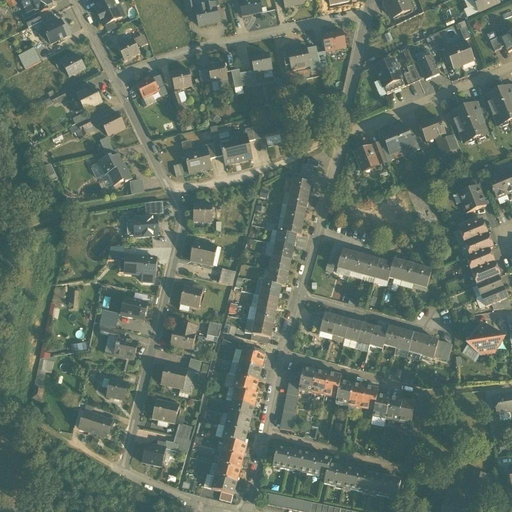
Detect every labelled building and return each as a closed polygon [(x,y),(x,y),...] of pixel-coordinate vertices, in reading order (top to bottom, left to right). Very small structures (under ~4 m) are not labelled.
[(17,5),(14,0),(4,0),(9,9),(17,5)] [(24,10),(33,5),(30,0),(23,0),(20,2),(24,10)] [(36,11),(39,9),(45,6),(52,3),(50,0),(30,0),(33,5),(36,11)] [(101,21),(104,27),(115,22),(122,18),(117,7),(120,6),(117,0),(111,0),(98,6),(95,8),(98,15),(97,15),(100,21),(101,21)] [(184,0),(187,11),(195,9),(195,8),(193,0),(184,0)] [(195,9),(199,27),(219,23),(215,8),(219,7),(217,0),(208,0),(209,5),(195,8),(195,9)] [(237,0),(242,18),(261,14),(258,0),(248,0),(243,1),(243,0),(237,0)] [(283,0),(286,8),(305,4),(304,2),(303,0),(283,0)] [(388,12),(392,20),(411,11),(411,10),(409,10),(403,0),(386,0),(384,1),(385,5),(384,6),(388,12)] [(476,8),(471,0),(468,0),(464,2),(467,10),(464,11),(467,19),(478,14),(476,8)] [(471,0),(476,8),(483,5),(480,0),(471,0)] [(497,0),(480,0),(483,5),(485,11),(499,4),(497,0)] [(485,11),(483,5),(476,8),(478,14),(485,11)] [(24,20),(28,28),(42,22),(38,14),(24,20)] [(47,40),(50,45),(68,36),(61,21),(43,30),(47,40)] [(115,22),(104,27),(107,34),(118,29),(115,22)] [(457,32),(459,31),(466,28),(464,22),(454,26),(457,32)] [(475,23),(472,29),(479,32),(482,26),(475,23)] [(459,31),(464,42),(471,39),(466,28),(459,31)] [(42,42),(47,40),(43,30),(37,33),(42,42)] [(327,48),(328,53),(345,49),(342,32),(322,36),(324,49),(327,48)] [(437,47),(440,55),(446,53),(447,52),(440,35),(433,38),(437,47)] [(508,54),(511,52),(504,36),(496,40),(500,49),(504,47),(508,54)] [(437,47),(433,38),(433,37),(426,40),(430,50),(437,47)] [(133,40),(127,43),(122,46),(117,48),(124,61),(140,54),(133,40)] [(490,43),(495,53),(501,50),(500,49),(496,40),(490,43)] [(446,53),(453,71),(462,67),(461,66),(473,61),(466,44),(447,52),(446,53)] [(18,56),(25,70),(43,62),(36,47),(18,56)] [(282,52),(287,73),(310,68),(306,51),(306,50),(298,52),(298,49),(282,52)] [(310,68),(320,66),(317,55),(316,49),(306,51),(310,68)] [(415,56),(418,63),(431,57),(427,51),(415,56)] [(325,53),(317,55),(320,66),(320,70),(329,69),(326,53),(325,54),(325,53)] [(54,63),(57,69),(63,66),(62,65),(71,61),(69,56),(54,63)] [(251,59),(254,75),(263,73),(271,71),(268,56),(251,59)] [(62,65),(63,66),(68,77),(69,78),(85,70),(78,57),(71,61),(62,65)] [(425,79),(426,82),(439,76),(431,57),(418,63),(418,65),(425,79)] [(383,90),(386,97),(404,88),(392,61),(374,69),(380,82),(382,81),(385,89),(383,90)] [(210,82),(211,84),(220,82),(220,80),(227,79),(224,64),(207,68),(208,70),(210,82)] [(418,65),(413,67),(419,81),(425,79),(418,65)] [(63,80),(68,77),(63,66),(57,69),(63,80)] [(321,73),(320,70),(320,66),(310,68),(311,75),(321,73)] [(403,76),(408,87),(419,82),(419,81),(413,67),(406,70),(408,74),(403,76)] [(198,72),(201,84),(210,82),(208,70),(198,72)] [(235,90),(242,88),(240,78),(239,71),(231,73),(235,90)] [(273,79),(271,71),(263,73),(264,81),(273,79)] [(171,75),(174,90),(192,87),(189,73),(182,75),(181,73),(171,75)] [(152,78),(159,92),(161,98),(168,95),(160,75),(152,78)] [(254,75),(247,76),(250,87),(257,86),(254,75)] [(247,76),(240,78),(242,88),(243,89),(250,87),(247,76)] [(136,86),(143,100),(152,95),(159,92),(152,78),(136,86)] [(281,79),(285,95),(292,93),(288,78),(281,79)] [(229,90),(227,79),(220,80),(220,82),(211,84),(213,93),(229,90)] [(381,99),(386,97),(383,90),(380,82),(374,84),(381,99)] [(244,96),(243,89),(242,88),(235,90),(236,97),(244,96)] [(490,108),(497,127),(511,121),(511,94),(509,88),(485,97),(490,108)] [(83,111),(84,112),(102,103),(95,90),(88,93),(86,90),(75,96),(77,99),(83,111)] [(53,104),(54,106),(67,99),(63,91),(50,98),(53,104)] [(170,96),(175,109),(181,107),(180,105),(177,95),(176,93),(170,96)] [(184,93),(177,95),(180,105),(187,102),(184,93)] [(152,95),(143,100),(146,107),(155,103),(152,95)] [(479,99),(480,102),(484,110),(490,108),(485,97),(485,96),(479,99)] [(53,104),(50,98),(42,102),(46,108),(53,104)] [(83,111),(77,99),(72,101),(71,104),(76,115),(83,111)] [(485,113),(484,110),(480,102),(475,104),(475,105),(480,116),(485,113)] [(456,125),(463,144),(487,134),(480,116),(475,105),(451,114),(456,125)] [(100,122),(108,137),(125,128),(117,113),(100,122)] [(445,116),(450,128),(456,125),(451,114),(451,113),(445,116)] [(77,125),(87,120),(84,114),(73,120),(75,125),(77,125)] [(212,114),(208,119),(217,125),(221,120),(212,114)] [(80,131),(83,137),(88,134),(85,128),(91,125),(88,119),(87,120),(77,125),(80,131)] [(435,136),(436,139),(445,136),(442,129),(443,129),(443,128),(442,128),(438,120),(430,123),(430,121),(419,125),(425,140),(435,136)] [(163,125),(164,131),(173,128),(171,123),(163,125)] [(180,123),(181,132),(191,131),(191,126),(185,127),(185,123),(180,123)] [(71,135),(76,133),(80,131),(77,125),(75,125),(68,129),(71,135)] [(94,131),(91,125),(85,128),(88,134),(94,131)] [(265,138),(268,148),(290,143),(286,125),(264,131),(265,138)] [(387,148),(390,156),(392,155),(411,148),(413,147),(410,140),(405,126),(396,129),(397,130),(392,132),(391,131),(384,134),(387,141),(385,142),(387,148)] [(210,129),(212,137),(218,136),(217,127),(210,129)] [(263,127),(251,129),(254,141),(265,138),(264,131),(263,127)] [(248,142),(254,141),(251,129),(245,131),(246,137),(248,142)] [(227,133),(218,136),(220,143),(229,141),(227,133)] [(212,137),(214,144),(217,158),(223,157),(219,143),(220,143),(218,136),(212,137)] [(447,141),(445,136),(436,139),(443,156),(451,152),(446,141),(447,141)] [(223,157),(225,166),(252,160),(248,142),(246,137),(229,141),(229,144),(221,146),(220,143),(219,143),(223,157)] [(101,144),(105,153),(113,151),(107,138),(99,141),(101,144)] [(411,148),(413,154),(421,151),(416,138),(410,140),(413,147),(411,148)] [(446,141),(451,152),(459,149),(454,138),(447,141),(446,141)] [(184,154),(185,157),(192,155),(192,152),(191,147),(190,143),(182,145),(184,154)] [(101,144),(92,149),(96,155),(104,153),(105,153),(101,144)] [(210,160),(217,158),(214,144),(206,146),(210,160)] [(378,165),(386,161),(382,150),(379,145),(374,147),(372,151),(378,165)] [(204,149),(192,152),(192,155),(185,157),(189,175),(212,169),(210,160),(206,146),(203,147),(204,149)] [(387,148),(382,150),(386,161),(387,164),(394,161),(392,155),(390,156),(387,148)] [(378,165),(372,151),(368,149),(354,155),(361,171),(378,165)] [(110,158),(111,160),(118,157),(118,158),(120,157),(117,150),(113,151),(105,153),(104,153),(107,160),(110,158)] [(107,175),(113,187),(124,182),(125,184),(131,181),(125,167),(123,168),(118,158),(118,157),(111,160),(110,158),(107,160),(97,165),(104,176),(107,175)] [(57,180),(51,165),(42,167),(50,183),(57,180)] [(104,176),(97,165),(92,168),(91,170),(96,179),(98,179),(104,176)] [(174,167),(176,178),(184,177),(182,165),(174,167)] [(302,165),(301,171),(312,173),(313,168),(307,166),(302,165)] [(506,196),(511,193),(511,181),(510,176),(508,172),(498,176),(506,196)] [(104,176),(98,179),(103,181),(108,190),(113,187),(107,175),(104,176)] [(497,200),(506,196),(498,176),(488,181),(496,200),(497,200)] [(290,194),(293,195),(308,198),(311,184),(310,184),(299,182),(295,181),(294,189),(291,188),(290,194)] [(128,184),(130,196),(143,194),(141,182),(128,184)] [(462,204),(462,205),(482,197),(478,187),(458,195),(462,204)] [(261,191),(259,198),(267,200),(268,192),(261,191)] [(306,211),(308,198),(293,195),(291,202),(289,202),(288,207),(290,208),(306,211)] [(456,207),(462,204),(458,195),(452,197),(456,207)] [(506,196),(497,200),(500,206),(509,202),(506,196)] [(486,207),(482,197),(462,205),(466,215),(486,207)] [(151,209),(152,215),(163,214),(162,203),(151,203),(151,209)] [(193,223),(211,224),(212,207),(193,206),(193,223)] [(303,224),(306,211),(290,208),(288,215),(286,215),(285,220),(287,220),(303,224)] [(135,237),(135,238),(158,237),(157,219),(134,220),(134,222),(129,222),(126,225),(127,235),(130,238),(135,237)] [(300,237),(303,224),(287,220),(285,228),(283,228),(282,233),(296,236),(300,237)] [(465,240),(467,244),(487,236),(482,223),(460,232),(462,239),(465,240)] [(276,240),(278,232),(277,232),(272,231),(269,244),(275,245),(276,240)] [(458,248),(465,245),(467,244),(465,240),(462,239),(460,232),(453,234),(458,248)] [(293,249),(296,236),(282,233),(280,233),(279,241),(276,240),(275,245),(278,246),(293,249)] [(492,250),(487,236),(467,244),(465,245),(468,252),(470,253),(472,258),(488,251),(492,250)] [(203,265),(212,267),(217,248),(194,243),(190,261),(203,264),(203,265)] [(274,253),(275,245),(269,244),(267,244),(264,257),(273,258),(274,253)] [(290,262),(293,249),(278,246),(276,253),(274,253),(273,258),(275,259),(290,262)] [(107,262),(122,262),(123,247),(110,247),(107,262)] [(494,265),(488,251),(472,258),(466,260),(472,274),(494,265)] [(338,270),(350,273),(355,256),(342,252),(340,259),(338,270)] [(128,256),(127,265),(136,266),(137,257),(128,256)] [(368,259),(355,256),(350,273),(363,277),(368,259)] [(137,257),(136,266),(135,275),(142,276),(154,277),(156,259),(137,257)] [(332,268),(338,270),(340,259),(335,258),(332,268)] [(288,275),(290,262),(275,259),(273,267),(271,266),(270,271),(272,272),(288,275)] [(380,263),(368,259),(363,277),(375,280),(380,263)] [(394,262),(392,266),(389,280),(393,281),(401,283),(406,265),(394,262)] [(392,266),(380,263),(375,280),(388,284),(389,280),(392,266)] [(126,274),(135,275),(136,266),(127,265),(126,274)] [(418,269),(406,265),(401,283),(414,286),(418,269)] [(499,278),(494,265),(472,274),(477,287),(498,279),(499,278)] [(220,284),(232,287),(234,277),(236,272),(223,269),(220,284)] [(431,272),(418,269),(414,286),(426,290),(431,272)] [(349,278),(350,273),(338,270),(336,276),(349,279),(349,278)] [(285,288),(288,275),(272,272),(271,279),(268,279),(267,284),(281,287),(285,288)] [(361,282),(363,277),(350,273),(349,278),(361,282)] [(154,277),(142,276),(142,283),(153,284),(154,277)] [(374,285),(375,280),(363,277),(361,282),(374,285)] [(476,288),(481,298),(502,290),(498,279),(477,287),(476,288)] [(375,280),(374,285),(386,289),(388,284),(375,280)] [(256,282),(253,295),(260,297),(263,283),(256,282)] [(412,291),(414,286),(401,283),(400,288),(412,291)] [(278,301),(281,287),(267,284),(266,284),(264,292),(261,291),(260,297),(263,297),(278,301)] [(191,307),(199,309),(203,290),(192,287),(191,290),(183,288),(180,305),(191,307)] [(472,290),(476,300),(481,298),(476,288),(472,290)] [(506,300),(502,290),(481,298),(485,309),(491,306),(506,300)] [(71,291),(69,310),(77,310),(78,292),(71,291)] [(132,301),(146,304),(148,295),(135,292),(132,301)] [(259,304),(260,297),(253,295),(251,308),(251,309),(258,310),(259,304)] [(275,313),(278,301),(263,297),(261,305),(259,304),(258,310),(260,310),(275,313)] [(485,309),(481,298),(476,300),(475,301),(479,311),(485,309)] [(134,319),(143,321),(147,304),(146,304),(132,301),(125,299),(121,315),(122,316),(122,314),(135,317),(134,319)] [(491,306),(493,311),(511,309),(507,300),(506,300),(491,306)] [(247,321),(255,323),(256,317),(259,318),(260,310),(258,310),(251,309),(250,316),(248,316),(247,321)] [(99,325),(116,329),(119,314),(102,310),(99,325)] [(275,313),(260,310),(259,318),(256,317),(255,323),(257,323),(273,326),(275,313)] [(320,333),(333,337),(338,319),(325,315),(324,319),(320,332),(320,333)] [(309,329),(320,332),(324,319),(312,316),(309,329)] [(333,337),(345,340),(350,322),(338,319),(333,337)] [(252,336),(253,330),(256,330),(257,323),(255,323),(247,321),(245,334),(252,336)] [(345,340),(357,343),(362,326),(350,322),(345,340)] [(208,336),(218,339),(221,326),(211,323),(208,336)] [(273,326),(257,323),(256,330),(253,330),(252,336),(258,337),(269,339),(270,340),(273,326)] [(170,346),(192,351),(196,335),(194,335),(196,328),(180,324),(178,331),(174,330),(170,346)] [(357,343),(370,347),(375,329),(362,326),(357,343)] [(462,354),(475,363),(480,356),(494,353),(504,340),(485,327),(480,328),(462,354)] [(112,337),(113,331),(99,328),(97,334),(108,336),(112,337)] [(382,350),(383,346),(387,333),(375,329),(370,347),(382,350)] [(383,346),(396,350),(401,332),(388,329),(387,333),(383,346)] [(118,339),(124,340),(126,334),(113,331),(112,337),(118,339)] [(396,350),(408,353),(413,335),(401,332),(396,350)] [(331,341),(333,337),(320,333),(319,338),(331,341)] [(408,353),(421,357),(426,339),(413,335),(408,353)] [(104,355),(114,357),(118,339),(112,337),(108,336),(104,355)] [(257,343),(268,345),(269,339),(258,337),(257,343)] [(344,345),(345,340),(333,337),(331,341),(344,345)] [(126,359),(133,361),(137,343),(124,340),(118,339),(114,357),(126,360),(126,359)] [(438,342),(426,339),(421,357),(433,360),(434,358),(438,342)] [(355,351),(357,343),(345,340),(344,345),(343,348),(355,351)] [(434,358),(448,362),(452,346),(438,342),(434,358)] [(357,343),(355,351),(368,354),(370,347),(357,343)] [(245,353),(264,358),(266,352),(247,346),(245,353)] [(235,350),(232,363),(240,365),(243,352),(235,350)] [(408,353),(396,350),(394,356),(406,360),(408,353)] [(243,352),(240,365),(261,371),(264,358),(245,353),(243,352)] [(433,360),(421,357),(419,362),(432,366),(433,360)] [(41,371),(52,373),(54,362),(43,360),(41,371)] [(194,374),(198,375),(201,363),(190,360),(188,372),(194,374)] [(345,360),(343,367),(350,369),(352,362),(345,360)] [(237,377),(240,365),(232,363),(229,375),(237,377)] [(258,383),(261,371),(240,365),(237,377),(258,383)] [(170,386),(181,389),(183,389),(187,372),(174,369),(173,372),(165,370),(161,385),(169,387),(170,386)] [(299,392),(312,395),(316,373),(303,371),(303,374),(299,392)] [(188,372),(187,372),(183,389),(181,389),(180,392),(189,394),(194,374),(188,372)] [(280,430),(291,432),(299,392),(303,374),(292,372),(280,430)] [(312,395),(325,397),(329,376),(316,373),(312,395)] [(233,390),(237,377),(229,375),(227,375),(223,387),(229,389),(233,390)] [(325,397),(337,400),(340,384),(341,378),(329,376),(325,397)] [(255,396),(258,383),(237,377),(233,390),(235,390),(255,396)] [(109,389),(111,381),(104,379),(102,388),(109,389)] [(107,397),(124,401),(128,385),(111,381),(109,389),(107,397)] [(336,406),(349,408),(353,387),(340,384),(337,400),(336,406)] [(349,408),(361,411),(365,389),(353,387),(349,408)] [(235,390),(233,390),(229,389),(225,401),(232,403),(235,390)] [(361,411),(374,413),(377,397),(378,392),(365,389),(361,411)] [(256,396),(255,396),(235,390),(232,403),(253,409),(256,396)] [(188,400),(189,394),(180,392),(179,398),(188,400)] [(497,415),(499,415),(509,413),(511,412),(511,396),(495,399),(497,415)] [(373,419),(385,421),(390,400),(377,397),(374,413),(373,419)] [(385,421),(398,424),(402,402),(390,400),(385,421)] [(415,405),(402,402),(398,424),(411,426),(415,405)] [(179,406),(165,403),(165,406),(156,405),(152,421),(158,422),(161,422),(168,423),(173,424),(173,425),(175,425),(175,424),(177,417),(179,406)] [(250,421),(253,409),(232,403),(229,415),(250,421)] [(510,420),(509,413),(499,415),(500,422),(510,420)] [(80,430),(89,433),(94,416),(86,414),(84,418),(80,430)] [(247,433),(250,421),(229,415),(226,428),(247,433)] [(75,429),(80,430),(84,418),(79,416),(75,429)] [(112,422),(94,416),(89,433),(98,436),(98,437),(105,439),(105,438),(107,439),(112,422)] [(488,417),(491,435),(497,434),(494,416),(488,417)] [(184,418),(177,417),(175,424),(178,425),(179,423),(183,424),(184,418)] [(178,425),(175,438),(188,441),(192,426),(183,424),(179,423),(178,425)] [(333,437),(342,438),(344,426),(335,424),(333,437)] [(244,446),(247,433),(226,428),(222,440),(225,441),(244,446)] [(184,455),(188,441),(175,438),(173,444),(178,445),(176,453),(184,455)] [(246,446),(244,446),(225,441),(221,453),(242,459),(246,446)] [(166,442),(165,444),(166,445),(165,449),(166,449),(165,450),(171,452),(176,453),(178,445),(173,444),(166,442)] [(171,452),(165,450),(166,449),(165,449),(157,447),(146,445),(142,464),(143,463),(152,465),(152,466),(161,468),(163,461),(168,462),(171,452)] [(499,454),(506,453),(505,445),(498,446),(499,454)] [(400,483),(330,467),(331,461),(278,449),(274,468),(326,480),(325,486),(396,501),(398,490),(400,483)] [(239,471),(242,459),(221,453),(218,466),(239,471)] [(213,464),(209,477),(215,478),(218,466),(213,464)] [(236,484),(239,471),(218,466),(215,478),(236,484)] [(470,491),(482,493),(485,482),(486,476),(474,473),(470,491)] [(212,491),(215,478),(209,477),(207,476),(203,488),(212,491)] [(233,496),(236,484),(215,478),(212,491),(221,493),(232,496),(233,496)] [(191,482),(188,492),(194,493),(197,483),(191,482)] [(494,484),(485,482),(482,493),(493,495),(494,484)] [(396,501),(402,502),(404,492),(398,490),(396,501)] [(447,491),(444,501),(459,504),(459,502),(461,494),(447,491)] [(219,501),(230,504),(232,496),(221,493),(219,501)] [(265,506),(295,511),(309,511),(311,504),(267,495),(265,506)] [(466,511),(468,504),(459,502),(459,504),(444,501),(442,511),(466,511)]
